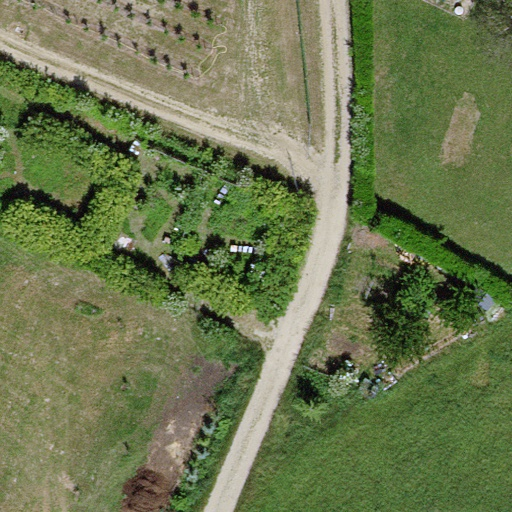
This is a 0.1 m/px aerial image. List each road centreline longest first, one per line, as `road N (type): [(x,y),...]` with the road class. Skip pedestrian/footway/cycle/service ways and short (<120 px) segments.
road 1 (track): [(220,511),(309,285),(335,195),(338,0)]
road 2 (track): [(337,178),(158,110),(0,37)]
